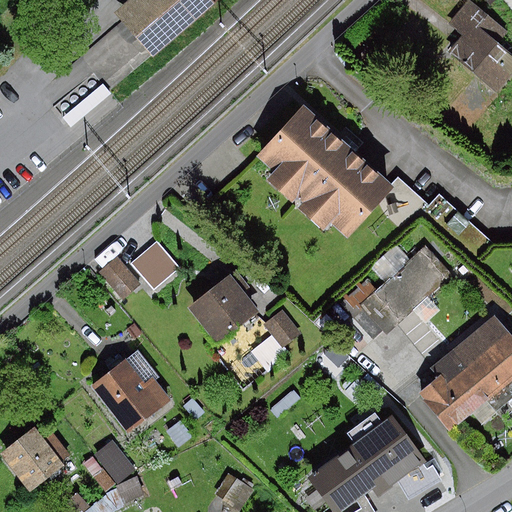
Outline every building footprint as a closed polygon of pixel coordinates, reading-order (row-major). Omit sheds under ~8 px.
[(153,0),(127,23),(149,48),(204,0),(153,0)] [(511,38),(474,5),(442,42),(500,92),(511,78),(511,38)] [(388,188),(302,111),(261,156),(288,180),(280,189),(291,200),(296,194),(306,203),(301,209),(312,219),(321,210),(347,234),(388,188)] [(160,238),(134,261),(158,288),(184,265),(160,238)] [(425,250),(370,302),(395,329),(451,277),(425,250)] [(239,278),(198,308),(224,343),(265,313),(239,278)] [(511,328),(501,315),(439,368),(453,383),(430,403),(454,431),(511,381),(511,328)] [(287,316),(271,328),(284,346),(301,334),(287,316)] [(135,364),(97,391),(127,432),(165,405),(135,364)] [(359,441),(378,428),(372,418),(352,431),(359,441)] [(390,421),(349,452),(373,484),(372,485),(378,493),(402,475),(407,482),(404,484),(412,497),(440,481),(432,467),(427,470),(418,458),(390,421)] [(44,430),(9,453),(34,492),(69,469),(44,430)] [(111,492),(83,511),(117,511),(151,487),(115,438),(87,460),(111,492)] [(349,452),(313,478),(337,511),(372,485),(373,484),(349,452)]
